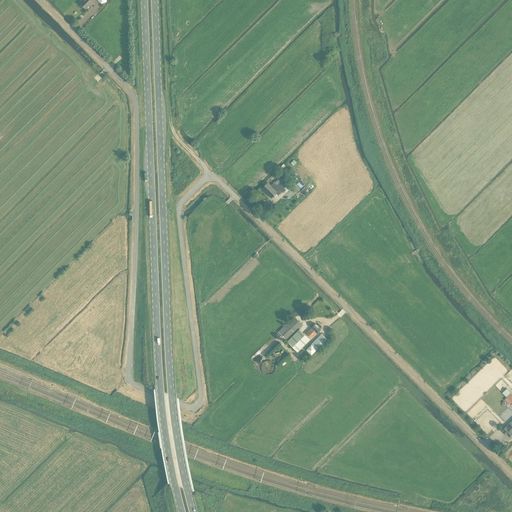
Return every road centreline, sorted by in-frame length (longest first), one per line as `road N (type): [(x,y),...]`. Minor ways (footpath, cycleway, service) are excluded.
road 1 (unclassified): [(209,175),(178,205),(201,399),(193,408),(130,383),(135,100),(39,0)]
road 2 (primary): [(144,0),(160,390),(181,511)]
road 3 (primary): [(191,511),(167,339),(154,0)]
road 4 (unclassified): [(511,475),(209,175)]
road 5 (track): [(107,68),(95,79),(86,76),(14,0)]
road 6 (track): [(172,129),(164,0)]
